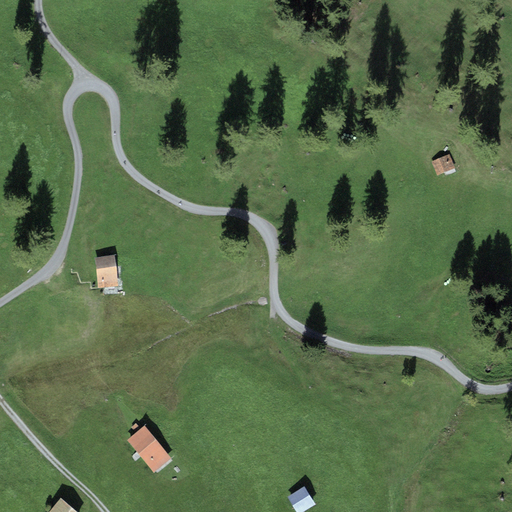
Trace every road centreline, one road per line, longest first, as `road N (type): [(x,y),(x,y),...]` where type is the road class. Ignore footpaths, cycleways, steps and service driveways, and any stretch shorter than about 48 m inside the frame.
road 1 (unclassified): [(511,386),(483,390),(420,353),(344,346),(301,330),(281,315),(274,293),(271,234),(229,212),(189,210),(149,186),(126,166),(110,94),(97,85),(84,84),(67,104),(77,173),(58,255),(0,302)]
road 2 (track): [(0,399),(108,511)]
